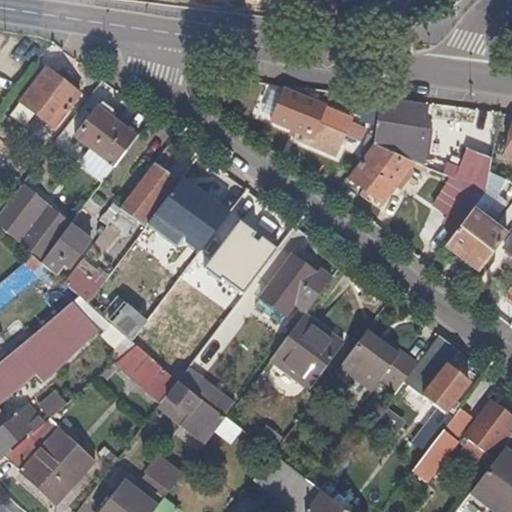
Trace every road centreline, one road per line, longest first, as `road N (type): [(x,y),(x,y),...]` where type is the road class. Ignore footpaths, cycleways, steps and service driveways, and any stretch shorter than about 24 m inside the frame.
road 1 (residential): [(511,361),(162,91),(162,31)]
road 2 (secondary): [(461,76),(162,31)]
road 3 (secondary): [(162,31),(0,7)]
